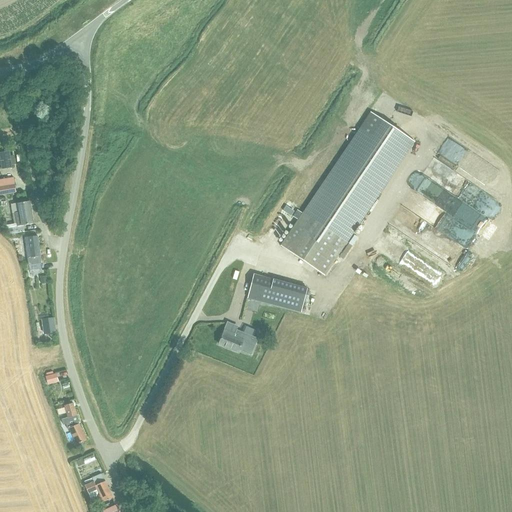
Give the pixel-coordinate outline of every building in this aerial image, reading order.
[(414,142),(369,113),(280,246),(324,276),(414,142)] [(0,153),(0,159),(2,170),(12,169),(10,152),(0,153)] [(419,175),(470,201),(476,188),(445,173),(451,162),(437,156),(435,161),(428,157),(419,175)] [(480,162),(476,179),(487,181),(491,164),(480,162)] [(0,181),(0,195),(16,192),(13,179),(0,181)] [(464,243),(481,216),(445,193),(437,205),(440,207),(431,222),(464,243)] [(14,224),(6,225),(7,228),(8,234),(8,235),(24,232),(23,225),(33,224),(29,201),(11,204),(12,214),(15,213),(17,223),(14,224)] [(293,210),(286,206),(283,211),(290,215),(293,210)] [(398,224),(394,231),(423,247),(429,236),(415,228),(413,232),(398,224)] [(38,236),(25,238),(28,258),(29,265),(30,265),(41,264),(40,257),(38,236)] [(411,260),(414,254),(399,246),(392,258),(412,269),(409,274),(418,279),(427,263),(420,260),(418,264),(411,260)] [(429,264),(419,279),(433,288),(442,273),(429,264)] [(255,275),(248,298),(294,311),(301,312),(307,289),(300,287),(255,275)] [(43,320),(45,335),(56,333),(54,319),(43,320)] [(224,330),(218,344),(238,352),(239,351),(251,355),(257,339),(236,330),(234,334),(224,330)] [(260,343),(258,348),(266,352),(268,347),(260,343)] [(56,374),(45,377),(47,384),(58,381),(56,374)] [(69,418),(62,420),(63,425),(66,424),(68,430),(70,429),(71,430),(78,445),(79,445),(82,443),(87,441),(79,425),(77,416),(73,404),(66,407),(69,418)] [(94,482),(85,486),(91,500),(97,497),(100,504),(113,498),(105,481),(101,474),(92,478),(94,482)]
